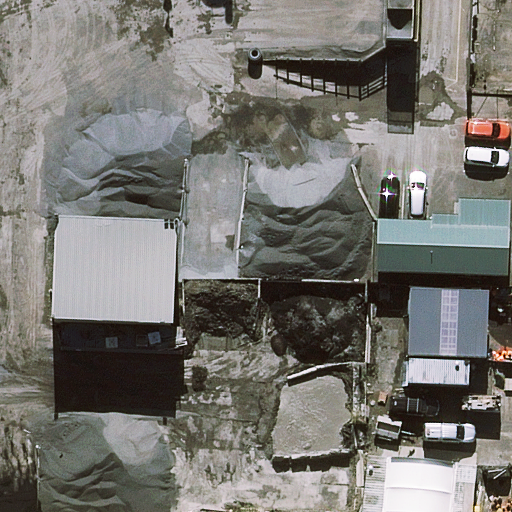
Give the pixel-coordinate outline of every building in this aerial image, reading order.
[(419,52),(420,0),(393,0),(392,51),(419,52)] [(511,222),(511,208),(463,207),(462,224),(378,222),(377,279),(510,282),(511,222)] [(184,242),(60,235),(55,332),(179,339),(184,242)] [(474,370),(477,296),(412,293),(407,401),(500,405),(502,371),(474,370)] [(473,511),(476,477),(391,471),(388,511),(473,511)]
